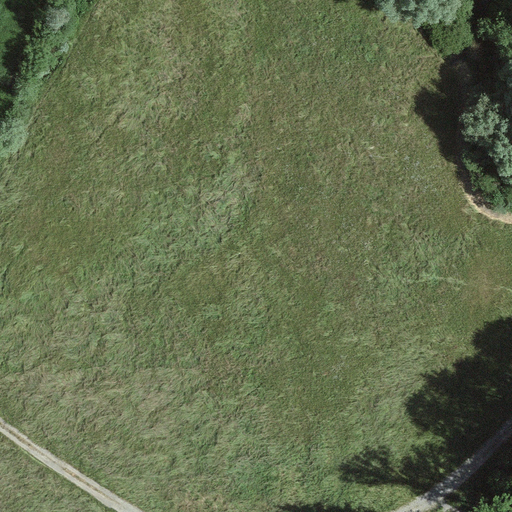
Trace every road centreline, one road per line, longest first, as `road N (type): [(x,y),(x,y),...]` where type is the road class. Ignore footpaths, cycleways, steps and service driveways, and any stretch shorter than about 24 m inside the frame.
road 1 (track): [(0,424),(129,511)]
road 2 (track): [(390,511),(511,418)]
